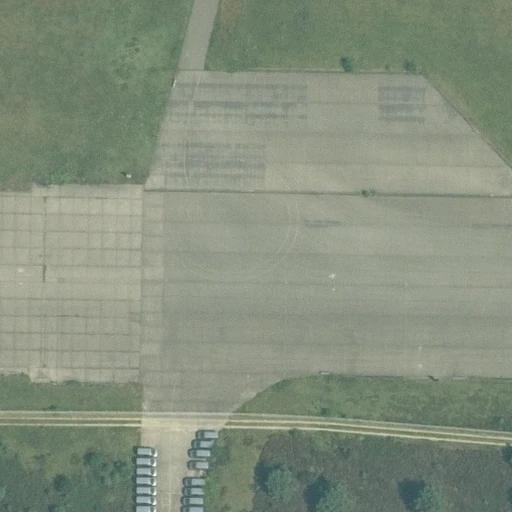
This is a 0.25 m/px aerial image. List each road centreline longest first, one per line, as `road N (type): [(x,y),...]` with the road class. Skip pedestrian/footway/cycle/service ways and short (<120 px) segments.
road 1 (track): [(169,423),(511,444)]
road 2 (track): [(0,422),(169,423)]
